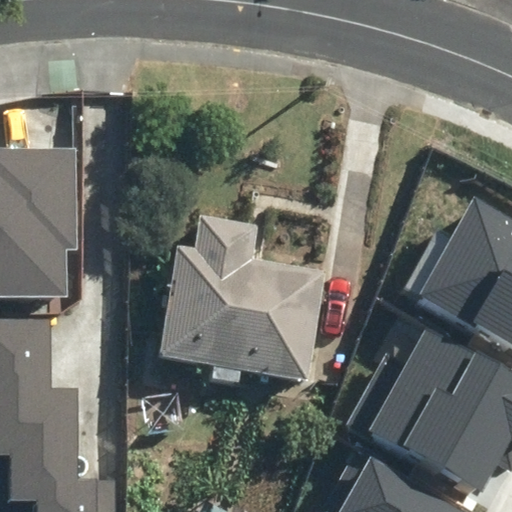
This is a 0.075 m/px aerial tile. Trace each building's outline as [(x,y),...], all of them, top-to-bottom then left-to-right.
[(0,297),(68,296),(67,245),(75,245),(73,150),(0,150),(0,297)] [(511,230),(464,204),(406,306),(511,365),(511,230)] [(177,254),(159,251),(143,363),(292,383),(306,275),(235,265),(240,229),(181,222),(177,254)] [(48,320),(0,320),(0,454),(14,454),(15,497),(39,497),(39,511),(111,511),(111,481),(77,481),(76,390),(49,390),(48,320)] [(469,502),(498,449),(511,456),(511,387),(415,333),(398,364),(382,356),(341,430),(469,502)] [(446,511),(350,458),(319,511),(446,511)]
